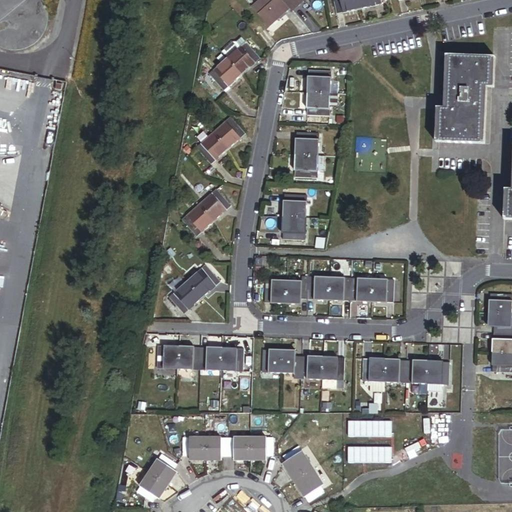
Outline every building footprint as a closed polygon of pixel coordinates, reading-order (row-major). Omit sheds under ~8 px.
[(51,28),(53,23),(53,19),(54,15),(53,11),(52,7),(51,3),(49,0),(0,0),(0,42),(3,45),(7,47),(11,48),(15,49),(19,50),(24,49),(28,49),(32,48),(35,46),(39,44),(42,41),(45,38),(48,35),(50,31),(51,28)] [(290,10),(281,0),(260,0),(252,7),(270,28),(290,10)] [(306,0),(281,0),(290,10),(293,12),(306,0)] [(359,11),(357,0),(333,0),(337,15),(359,11)] [(383,6),(381,0),(357,0),(359,11),(383,6)] [(261,60),(246,43),(228,59),(243,76),(261,60)] [(483,145),(486,88),(492,88),(493,59),(450,57),(448,109),(441,109),(440,143),(483,145)] [(225,92),(243,76),(228,59),(210,75),(225,92)] [(338,95),(339,83),(331,83),(332,72),(310,71),(309,94),(331,95),(338,95)] [(330,118),(331,95),(309,94),(308,117),(330,118)] [(229,151),(246,135),(231,118),(214,134),(229,151)] [(229,151),(214,134),(197,148),(212,166),(229,151)] [(319,157),(320,135),(298,134),(297,156),(319,157)] [(325,172),(326,157),(319,157),(297,156),(296,178),(317,179),(318,172),(325,172)] [(232,208),(217,191),(200,206),(215,223),(232,208)] [(306,219),(308,197),(285,196),(284,218),(306,219)] [(215,223),(200,206),(183,221),(198,238),(215,223)] [(305,241),(306,219),(284,218),(283,240),(305,241)] [(170,259),(174,254),(169,250),(165,254),(170,259)] [(222,283),(207,266),(188,282),(203,300),(222,283)] [(203,300),(188,282),(187,283),(182,277),(169,288),(174,294),(170,298),(184,316),(203,300)] [(308,301),(309,278),(302,278),(302,283),(287,282),(286,305),(302,305),(302,301),(308,301)] [(329,302),(330,279),(309,278),(308,301),(329,302)] [(350,302),(351,280),(330,279),(329,302),(350,302)] [(372,303),(373,280),(351,280),(350,302),(372,303)] [(395,304),(395,281),(373,280),(372,303),(395,304)] [(286,305),(287,282),(266,281),(265,304),(286,305)] [(511,314),(511,295),(491,295),(490,314),(511,314)] [(511,314),(490,314),(490,327),(495,327),(494,334),(511,334),(511,314)] [(511,334),(494,334),(494,353),(511,354),(511,334)] [(180,370),(181,348),(158,347),(158,369),(180,370)] [(201,371),(202,349),(181,348),(180,370),(201,371)] [(222,371),(223,349),(202,349),(201,371),(222,371)] [(244,372),(245,350),(223,349),(222,371),(222,378),(237,379),(237,372),(244,372)] [(282,374),(283,352),(264,351),(263,373),(282,374)] [(302,379),(303,357),(296,357),(297,352),(283,352),(282,374),(295,374),(295,379),(302,379)] [(511,373),(511,354),(494,353),(493,373),(511,373)] [(323,380),(324,358),(303,357),(302,379),(323,380)] [(345,381),(346,359),(324,358),(323,380),(338,381),(345,381)] [(385,382),(386,360),(365,359),(364,382),(366,382),(366,389),(385,389),(385,382)] [(407,383),(407,361),(386,360),(385,382),(407,383)] [(427,391),(428,362),(407,361),(407,383),(421,384),(420,393),(427,393),(427,391)] [(450,385),(451,363),(428,362),(427,391),(441,391),(441,385),(450,385)] [(337,389),(338,381),(323,380),(323,389),(337,389)] [(229,411),(230,394),(222,394),(221,411),(229,411)] [(207,461),(207,440),(184,440),(184,458),(190,458),(190,461),(207,461)] [(229,458),(229,440),(207,440),(207,461),(222,461),(222,458),(229,458)] [(251,461),(251,440),(229,440),(229,458),(236,458),(236,461),(251,461)] [(274,458),(274,451),(274,440),(251,440),(251,461),(267,461),(267,458),(274,458)] [(313,470),(299,448),(283,457),(287,463),(284,465),(295,481),(313,470)] [(177,473),(174,472),(178,466),(163,456),(150,475),(168,487),(177,473)] [(324,486),(313,470),(295,481),(309,503),(324,494),(321,488),(324,486)] [(159,500),(168,487),(150,475),(138,493),(153,503),(157,498),(159,500)]
